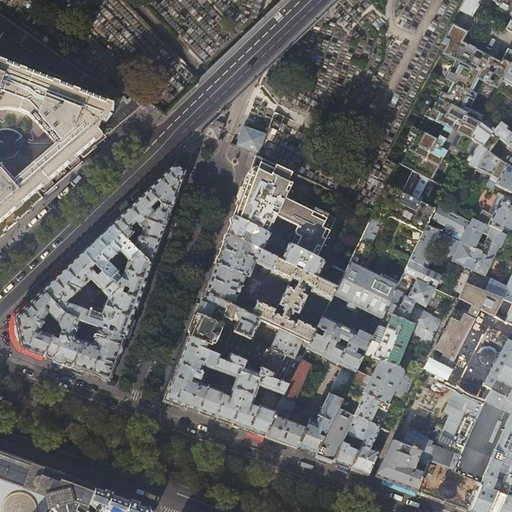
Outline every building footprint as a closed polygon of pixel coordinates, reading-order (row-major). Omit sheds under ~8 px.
[(399,0),(397,4),(414,16),(425,0),(399,0)] [(511,0),(464,0),(459,10),(471,16),(479,0),(492,0),(496,2),(511,10),(511,24),(509,30),(511,32),(511,0)] [(177,31),(198,57),(225,36),(200,4),(180,20),(184,26),(177,31)] [(471,16),(459,10),(442,43),(446,45),(385,158),(397,165),(399,162),(443,185),(499,76),(502,78),(511,58),(511,48),(504,60),(505,61),(504,63),(463,40),(474,18),(471,16)] [(511,58),(502,78),(496,89),(511,98),(511,129),(511,131),(488,115),(483,122),(480,120),(470,139),(489,153),(489,152),(499,139),(506,144),(511,149),(511,58)] [(57,182),(67,174),(62,168),(65,165),(69,169),(79,161),(75,157),(79,154),(82,158),(93,149),(91,147),(94,145),(94,146),(104,137),(103,136),(106,133),(107,134),(125,120),(144,104),(103,84),(101,101),(0,63),(0,237),(6,232),(5,230),(8,228),(8,229),(17,221),(15,219),(18,217),(19,218),(29,209),(28,208),(31,205),(32,206),(42,197),(36,190),(38,187),(42,192),(52,183),(49,179),(52,176),(57,182)] [(498,118),(508,125),(511,120),(511,119),(502,112),(498,118)] [(218,140),(224,124),(214,121),(209,136),(218,140)] [(267,134),(243,126),(236,147),(259,156),(267,134)] [(489,153),(470,139),(463,153),(468,156),(466,161),(468,162),(467,164),(482,171),(480,176),(476,175),(472,182),(484,188),(500,160),(491,154),(489,152),(489,153)] [(290,245),(317,259),(337,218),(316,207),(314,212),(286,198),(293,183),(289,181),(293,173),(255,156),(248,176),(242,191),(240,196),(233,217),(267,234),(276,216),(297,227),(295,231),(295,233),(295,234),(290,245)] [(185,173),(190,160),(190,159),(186,158),(174,166),(185,173)] [(511,169),(500,160),(484,188),(491,192),(494,186),(511,194),(511,169)] [(306,349),(302,358),(300,363),(290,382),(265,437),(282,443),(292,447),(300,450),(315,456),(338,409),(337,409),(344,395),(348,386),(364,354),(371,339),(379,324),(377,323),(372,326),(370,328),(369,327),(365,329),(361,336),(348,330),(338,325),(342,317),(333,312),(337,312),(342,302),(340,298),(347,302),(345,305),(346,308),(352,311),(354,310),(356,306),(359,307),(382,318),(382,316),(384,312),(400,279),(409,262),(437,205),(445,189),(427,180),(427,179),(397,165),(375,211),(361,239),(370,244),(381,223),(389,216),(401,223),(394,236),(398,238),(404,235),(408,238),(389,278),(381,274),(379,279),(374,277),(358,269),(369,246),(359,241),(337,287),(330,301),(316,329),(309,344),(306,349)] [(185,173),(174,166),(162,177),(148,191),(161,205),(171,209),(175,198),(185,173)] [(167,220),(171,209),(161,205),(148,191),(129,209),(112,226),(126,241),(135,232),(136,232),(133,229),(135,227),(133,226),(135,224),(139,228),(145,223),(165,228),(167,220)] [(482,210),(477,220),(500,231),(502,227),(511,208),(511,199),(508,197),(507,197),(499,193),(496,200),(499,202),(496,208),(497,208),(493,215),(482,210)] [(468,221),(437,205),(409,262),(415,264),(407,282),(400,279),(384,312),(435,333),(441,320),(413,306),(415,302),(425,307),(440,276),(422,267),(434,247),(453,257),(452,260),(451,261),(453,262),(463,267),(463,268),(472,272),(473,271),(484,276),(483,276),(484,276),(485,276),(490,279),(485,290),(511,300),(511,243),(506,241),(507,240),(507,238),(507,237),(507,235),(506,233),(506,232),(505,230),(504,229),(503,228),(502,227),(500,231),(477,220),(470,216),(468,221)] [(511,208),(502,227),(511,231),(511,228),(511,208)] [(171,230),(178,211),(171,209),(167,220),(165,228),(171,230)] [(229,227),(226,235),(241,242),(245,233),(251,236),(247,245),(261,252),(266,243),(268,245),(269,242),(285,250),(280,261),(295,268),(298,260),(305,264),(301,271),(317,278),(324,263),(317,259),(290,245),(267,234),(233,217),(229,227)] [(158,247),(165,228),(145,223),(139,228),(139,229),(141,232),(139,238),(137,239),(135,237),(138,235),(135,232),(126,241),(138,253),(151,266),(158,247)] [(138,253),(126,241),(112,226),(99,238),(83,253),(94,266),(101,273),(109,281),(118,272),(109,263),(120,253),(127,261),(129,262),(138,253)] [(280,261),(261,252),(247,245),(241,242),(226,235),(221,249),(210,279),(204,294),(260,321),(279,330),(309,344),(316,329),(295,320),(291,318),(293,313),(298,315),(307,296),(302,294),(305,289),(309,291),(309,292),(330,301),(337,287),(317,278),(301,271),(295,268),(280,261)] [(90,270),(94,266),(83,253),(62,273),(53,281),(43,291),(42,292),(65,315),(85,321),(88,311),(73,304),(68,303),(92,280),(103,293),(112,285),(109,281),(101,273),(96,277),(90,270)] [(151,266),(138,253),(129,262),(127,261),(124,271),(124,272),(122,277),(118,272),(109,281),(112,285),(117,291),(118,290),(122,292),(123,288),(128,290),(127,292),(126,293),(127,293),(126,296),(138,301),(144,283),(151,266)] [(43,291),(53,281),(50,278),(39,288),(43,291)] [(121,294),(122,292),(118,290),(117,291),(112,285),(103,293),(97,300),(103,306),(105,307),(103,310),(92,306),(89,309),(88,311),(85,321),(89,323),(94,325),(99,327),(125,338),(132,319),(138,301),(126,296),(121,294)] [(470,511),(489,511),(501,484),(511,458),(511,325),(505,322),(511,307),(511,303),(465,285),(458,300),(471,306),(466,317),(463,315),(458,324),(455,323),(446,325),(434,349),(413,396),(397,429),(391,441),(430,456),(416,492),(428,497),(460,508),(470,511)] [(60,324),(65,315),(42,292),(29,305),(15,318),(21,349),(33,353),(44,357),(56,334),(44,329),(51,315),(60,324)] [(200,304),(196,315),(216,324),(221,314),(226,316),(225,318),(225,319),(232,322),(234,322),(235,320),(240,323),(235,333),(250,340),(260,321),(204,294),(200,304)] [(435,333),(384,312),(382,316),(389,320),(376,353),(370,351),(375,341),(371,339),(364,354),(396,366),(411,332),(416,334),(414,339),(425,344),(429,346),(430,344),(435,333)] [(21,349),(15,318),(12,315),(7,320),(14,349),(20,352),(21,349)] [(89,323),(85,321),(65,315),(60,324),(56,334),(44,357),(60,363),(72,367),(78,353),(84,338),(78,335),(76,337),(74,334),(77,326),(87,329),(89,323)] [(216,324),(196,315),(192,326),(188,337),(222,352),(254,366),(259,368),(261,369),(290,382),(300,363),(270,349),(250,340),(235,333),(216,324)] [(131,340),(138,321),(132,319),(125,338),(131,340)] [(109,381),(125,338),(99,327),(94,339),(97,345),(96,345),(95,345),(94,346),(93,347),(87,345),(88,343),(92,344),(93,342),(92,341),(84,338),(78,353),(72,367),(89,374),(109,381)] [(306,349),(309,344),(279,330),(270,349),(300,363),(302,358),(298,356),(296,357),(295,357),(301,344),(303,344),(303,347),(306,349)] [(222,352),(188,337),(182,353),(170,384),(164,401),(185,408),(198,413),(209,385),(206,384),(205,387),(194,382),(195,380),(200,382),(204,371),(201,370),(203,367),(214,372),(222,352)] [(252,372),(254,366),(222,352),(214,372),(236,379),(229,398),(223,396),(223,394),(222,393),(212,389),(213,386),(209,385),(198,413),(215,419),(231,425),(252,372)] [(396,366),(364,354),(348,386),(356,390),(357,391),(364,375),(365,376),(365,374),(370,377),(370,378),(371,379),(364,394),(388,404),(392,395),(403,400),(404,398),(413,379),(415,374),(400,368),(396,366)] [(402,363),(400,368),(415,374),(420,365),(416,364),(407,360),(406,364),(402,363)] [(290,382),(261,369),(258,374),(252,372),(231,425),(249,432),(265,437),(290,382)] [(356,390),(348,386),(344,395),(352,399),(356,390)] [(390,405),(388,404),(364,394),(364,393),(353,416),(355,417),(379,428),(382,421),(374,416),(377,408),(386,412),(390,405)] [(392,406),(399,409),(402,403),(395,400),(392,406)] [(353,416),(338,409),(315,456),(323,458),(332,462),(346,434),(348,431),(353,421),(355,417),(353,416)] [(379,428),(355,417),(353,421),(358,424),(353,433),(348,431),(346,434),(363,441),(350,468),(360,472),(364,473),(368,475),(373,465),(378,454),(374,452),(369,450),(375,435),(380,438),(385,440),(388,432),(384,430),(379,428)] [(363,441),(346,434),(332,462),(341,465),(350,468),(363,441)] [(395,485),(416,492),(430,456),(391,441),(374,477),(395,485)] [(0,453),(0,511),(87,511),(96,488),(71,479),(10,457),(0,453)] [(511,494),(511,498),(506,496),(499,511),(511,511),(511,458),(501,484),(509,487),(510,487),(511,482),(511,494)] [(499,511),(506,496),(509,487),(501,484),(489,511),(499,511)] [(121,497),(96,488),(87,511),(150,511),(149,508),(121,497)]
